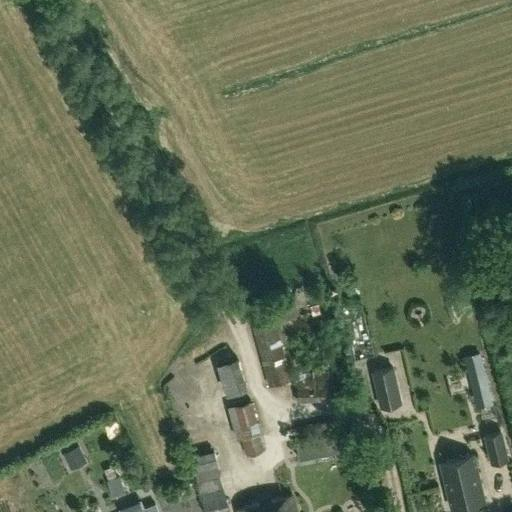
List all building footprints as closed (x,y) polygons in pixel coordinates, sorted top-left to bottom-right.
[(268,386),(288,380),(272,322),(252,328),(268,386)] [(475,404),(492,400),(481,353),(464,357),(475,404)] [(216,362),(226,394),(246,388),(237,356),(216,362)] [(392,366),(373,370),(381,405),(401,401),(392,366)] [(296,401),(338,400),(337,371),(295,372),(296,401)] [(227,406),(236,439),(241,438),(245,456),(263,451),(259,433),(260,433),(252,400),(227,406)] [(507,458),(500,431),(485,434),(488,447),(492,462),(507,458)] [(95,451),(93,439),(76,441),(78,454),(95,451)] [(319,459),(316,440),(295,443),(298,462),(319,459)] [(197,480),(220,475),(214,450),(191,455),(197,480)] [(484,500),(473,454),(440,462),(451,508),(484,500)] [(125,492),(119,477),(107,482),(113,497),(125,492)] [(197,483),(204,511),(226,511),(228,511),(219,477),(197,483)] [(294,511),(291,495),(271,500),(274,511),(294,511)] [(274,511),(271,500),(237,508),(238,511),(274,511)]
